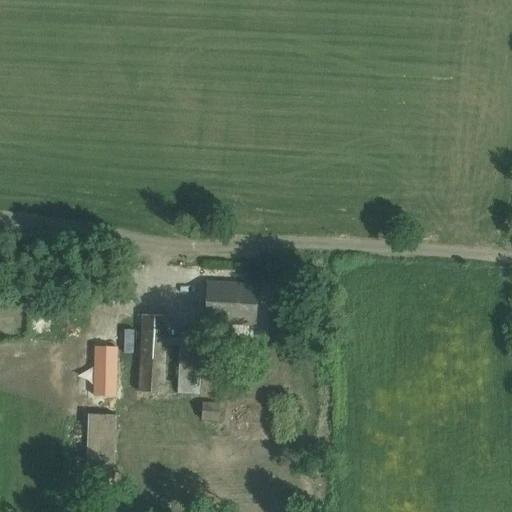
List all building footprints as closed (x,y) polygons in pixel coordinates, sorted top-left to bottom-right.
[(258,326),(260,285),(207,283),(205,323),(258,326)] [(21,305),(33,306),(35,287),(22,286),(21,305)] [(179,331),(177,379),(165,379),(167,315),(147,314),(144,393),(176,395),(199,395),(201,332),(179,331)] [(93,395),(117,396),(117,348),(94,348),(93,395)] [(202,408),(201,420),(219,422),(219,409),(202,408)] [(115,480),(115,415),(88,413),(86,480),(115,480)]
